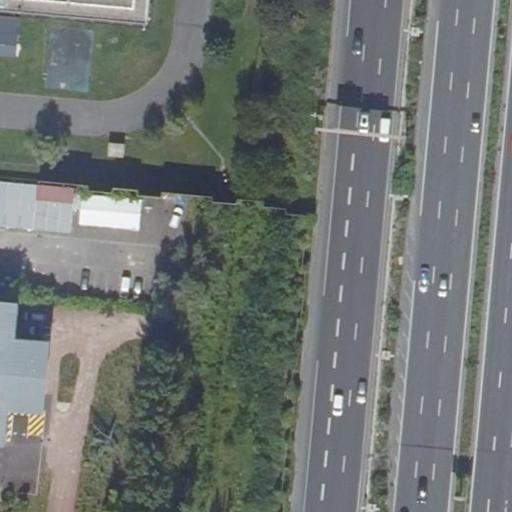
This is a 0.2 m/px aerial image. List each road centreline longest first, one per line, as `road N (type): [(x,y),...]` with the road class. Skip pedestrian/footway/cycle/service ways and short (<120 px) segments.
road 1 (motorway): [(467,0),(421,511)]
road 2 (motorway): [(376,0),(330,511)]
road 3 (motorway): [(496,511),(511,336)]
